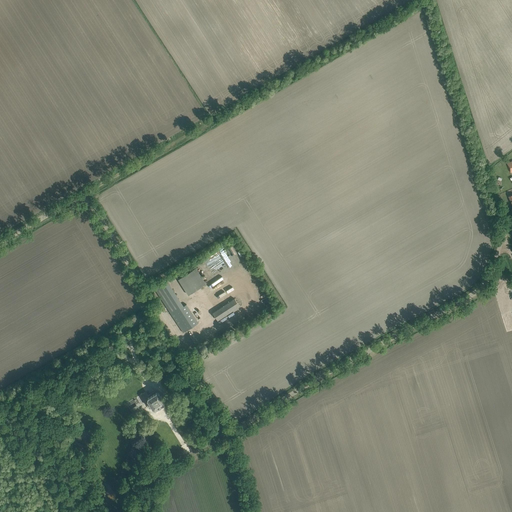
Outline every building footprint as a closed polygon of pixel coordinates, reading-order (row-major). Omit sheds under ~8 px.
[(197,267),(178,278),(188,294),(207,283),(197,267)] [(230,281),(225,285),(228,290),(233,286),(230,281)] [(218,320),(239,306),(234,298),(213,313),(218,320)] [(184,305),(171,314),(183,332),(198,322),(186,304),(184,305)] [(123,336),(127,344),(131,342),(127,334),(123,336)] [(157,392),(148,397),(148,401),(146,402),(146,403),(149,408),(150,408),(152,407),(152,408),(155,409),(164,404),(164,401),(163,398),(162,395),(161,396),(159,393),(157,392)] [(139,408),(132,412),(136,417),(142,413),(139,408)]
